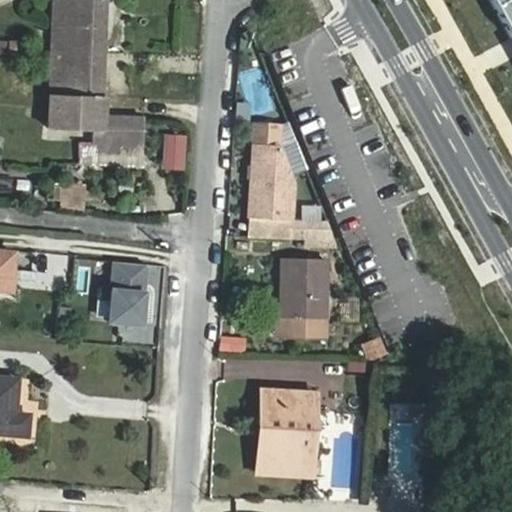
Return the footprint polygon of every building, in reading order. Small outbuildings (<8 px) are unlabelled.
[(143,155),(144,117),(103,116),(107,0),(53,0),(49,129),(91,130),(91,153),(143,155)] [(511,0),(491,0),(511,38),(511,0)] [(14,39),(0,40),(0,56),(16,55),(14,39)] [(185,135),(170,135),(169,164),(184,164),(185,135)] [(252,144),(247,217),(290,220),(293,182),(278,146),(252,144)] [(143,155),(91,153),(90,165),(142,166),(143,155)] [(59,189),(59,209),(84,210),(84,190),(59,189)] [(303,226),(303,237),(315,237),(315,227),(303,226)] [(13,252),(0,251),(0,290),(10,291),(13,252)] [(325,320),(326,258),(282,257),(281,318),(291,318),(325,320)] [(107,321),(140,324),(145,265),(113,262),(107,321)] [(324,337),(325,320),(291,318),(291,336),(324,337)] [(341,407),(341,375),(322,375),(321,406),(341,407)] [(0,433),(26,436),(28,415),(14,414),(17,380),(0,378),(0,433)] [(258,428),(269,429),(266,473),(310,476),(315,392),(261,389),(258,428)] [(415,403),(400,402),(399,413),(414,414),(415,403)]
